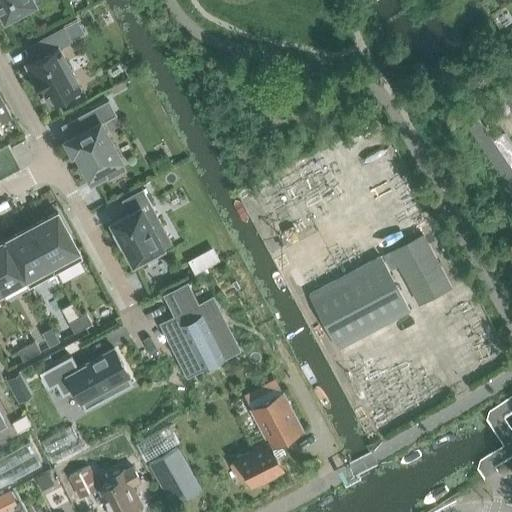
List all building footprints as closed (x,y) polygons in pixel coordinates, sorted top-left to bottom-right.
[(0,0),(0,9),(5,19),(35,2),(34,0),(0,0)] [(28,45),(35,59),(28,62),(35,74),(31,76),(41,95),(44,93),(51,105),(82,89),(59,46),(71,40),(64,26),(28,45)] [(511,81),(497,92),(503,100),(511,93),(511,81)] [(511,167),(478,117),(467,124),(511,189),(511,196),(500,205),(506,214),(511,209),(511,93),(503,100),(503,101),(506,99),(511,106),(511,167)] [(0,114),(9,110),(5,103),(0,105),(0,114)] [(105,119),(98,106),(66,123),(73,135),(65,139),(73,154),(76,152),(91,180),(105,173),(104,170),(122,160),(102,120),(105,119)] [(12,117),(9,110),(0,114),(0,119),(2,123),(12,117)] [(30,148),(25,138),(13,145),(18,155),(30,148)] [(165,231),(141,186),(115,200),(124,216),(101,228),(129,281),(167,261),(154,236),(165,231)] [(50,190),(40,195),(45,204),(54,199),(50,190)] [(58,209),(5,237),(6,239),(15,235),(14,234),(18,232),(18,233),(31,226),(44,219),(43,218),(47,216),(47,217),(57,212),(78,250),(80,249),(59,211),(58,209)] [(78,250),(57,212),(47,217),(47,216),(43,218),(44,219),(31,226),(52,264),(56,272),(83,258),(78,250)] [(52,264),(31,226),(18,233),(18,232),(14,234),(15,235),(6,239),(5,237),(4,238),(5,240),(26,278),(30,286),(56,272),(52,264)] [(422,233),(384,254),(391,268),(398,264),(420,303),(451,286),(422,233)] [(5,240),(4,238),(3,238),(4,240),(0,242),(0,291),(0,292),(25,278),(29,287),(30,286),(26,278),(5,240)] [(381,256),(309,294),(338,347),(409,309),(381,256)] [(196,289),(173,300),(188,332),(212,321),(196,289)] [(111,304),(93,314),(98,323),(116,313),(111,304)] [(86,312),(78,317),(83,327),(92,323),(86,312)] [(206,366),(210,375),(233,363),(229,355),(244,347),(227,313),(212,321),(188,332),(173,340),(190,374),(206,366)] [(78,317),(69,322),(75,332),(83,327),(78,317)] [(52,326),(42,332),(49,344),(59,338),(52,326)] [(35,340),(26,345),(32,355),(41,350),(35,340)] [(26,345),(17,349),(23,360),(32,355),(26,345)] [(131,374),(115,345),(97,355),(97,356),(78,367),(71,354),(39,371),(48,386),(56,382),(63,394),(73,388),(81,402),(101,391),(105,398),(134,382),(130,375),(131,374)] [(20,371),(6,379),(17,400),(32,393),(20,371)] [(231,463),(239,479),(247,475),(252,484),(283,468),(278,458),(286,454),(280,442),(304,430),(289,401),(294,398),(289,388),(283,391),(252,407),(269,441),(239,457),(239,459),(231,463)] [(0,424),(12,417),(0,395),(0,424)] [(31,424),(26,414),(12,421),(17,431),(31,424)] [(170,423),(136,442),(146,459),(179,441),(170,423)] [(72,425),(40,440),(51,462),(82,446),(72,425)] [(0,487),(44,464),(32,440),(0,457),(0,487)] [(174,505),(202,489),(177,445),(149,461),(174,505)] [(138,506),(142,504),(133,486),(142,481),(134,465),(125,470),(123,467),(110,474),(111,476),(113,479),(101,485),(91,464),(71,474),(82,496),(101,487),(113,511),(138,511),(140,511),(138,506)] [(51,485),(44,471),(33,476),(40,490),(51,485)]
